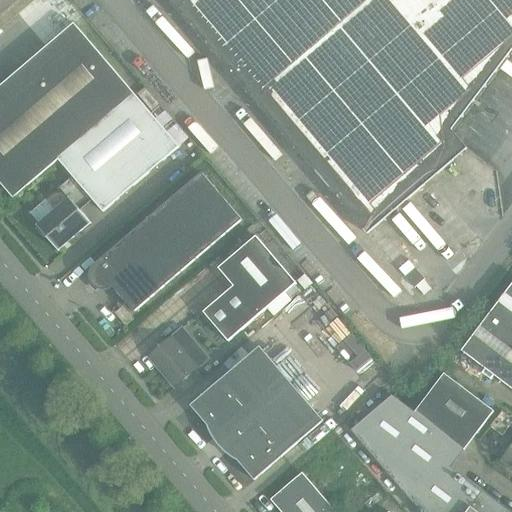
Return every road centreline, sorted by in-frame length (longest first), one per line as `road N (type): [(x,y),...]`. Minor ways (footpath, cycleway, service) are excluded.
road 1 (unclassified): [(107,0),(390,323),(437,320),(511,228)]
road 2 (unclassified): [(214,511),(0,261)]
